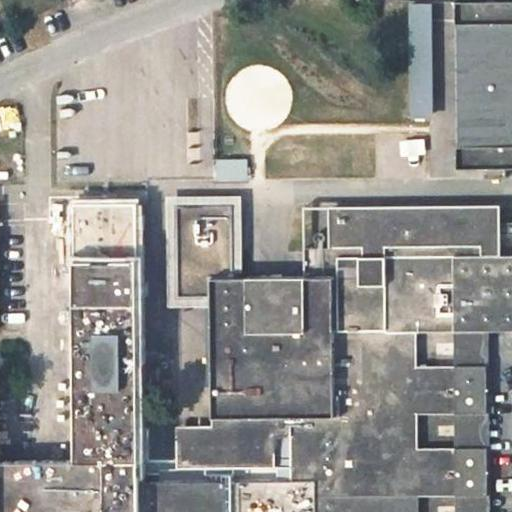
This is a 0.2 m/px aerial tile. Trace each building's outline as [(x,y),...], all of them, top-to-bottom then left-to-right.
[(511,0),(485,0),(457,1),(456,24),(459,24),(471,23),(473,144),(460,143),(457,143),(458,169),(488,169),(487,179),(508,178),(509,168),(511,168),(511,0)] [(413,4),(415,117),(432,116),(430,3),(413,4)] [(471,23),(459,24),(460,143),(473,144),(471,23)] [(432,116),(415,117),(415,133),(432,132),(432,116)] [(216,178),(249,179),(249,161),(217,160),(216,178)] [(511,331),(511,255),(481,256),(481,247),(497,247),(496,207),(333,212),(332,212),(333,275),(305,276),(211,276),(213,417),(190,417),(190,441),(177,441),(177,463),(276,463),(276,432),(292,432),(292,477),(140,478),(137,202),(75,204),(76,460),(0,460),(0,511),(419,511),(420,496),(457,496),(492,496),(490,447),(458,447),(417,448),(419,412),(457,412),(490,411),(489,364),(457,366),(417,366),(417,333),(456,332),(487,332),(511,331)] [(331,206),(304,206),(305,276),(333,275),(332,212),(333,212),(496,207),(496,204),(331,206)] [(457,366),(489,364),(487,332),(456,332),(457,366)] [(490,447),(490,411),(457,412),(458,447),(490,447)] [(491,511),(492,496),(457,496),(457,511),(491,511)]
